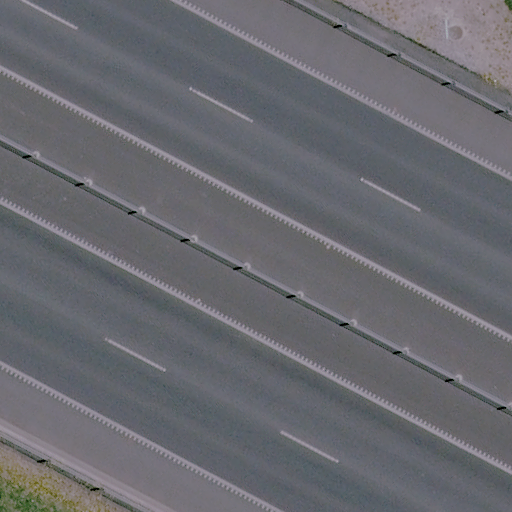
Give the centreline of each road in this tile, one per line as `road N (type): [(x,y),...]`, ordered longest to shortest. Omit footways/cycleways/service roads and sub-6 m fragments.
road 1 (motorway): [(46,0),(511,246)]
road 2 (motorway): [(457,511),(0,269)]
